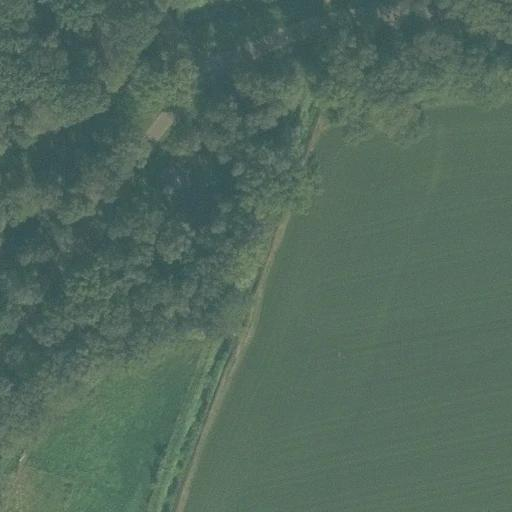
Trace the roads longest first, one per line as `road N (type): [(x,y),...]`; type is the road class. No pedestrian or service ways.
road 1 (unclassified): [(0,343),(201,79)]
road 2 (unclassified): [(201,79),(304,29),(374,15),(511,32)]
